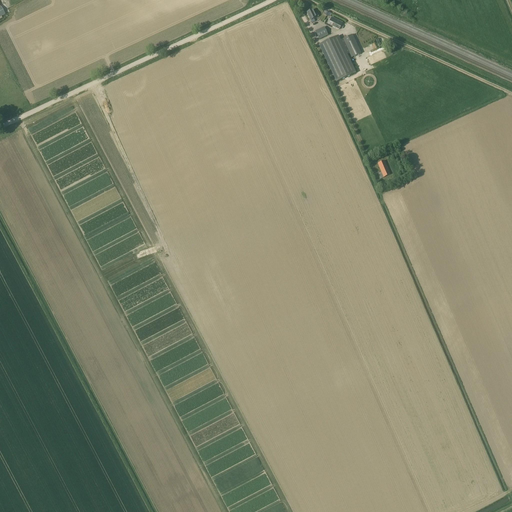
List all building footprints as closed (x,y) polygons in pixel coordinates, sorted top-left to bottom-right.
[(315,14),(313,10),(307,13),(310,21),(318,17),(317,14),(316,15),(315,14)] [(332,17),(329,21),(333,23),(337,25),(335,28),(339,30),(343,23),(332,17)] [(324,28),(316,32),(320,40),(328,36),(324,28)] [(335,80),(355,72),(347,55),(350,54),(352,58),(361,54),(352,35),(340,41),(338,36),(319,45),(335,80)] [(381,173),(378,174),(380,179),(390,175),(384,161),(378,164),(381,173)]
